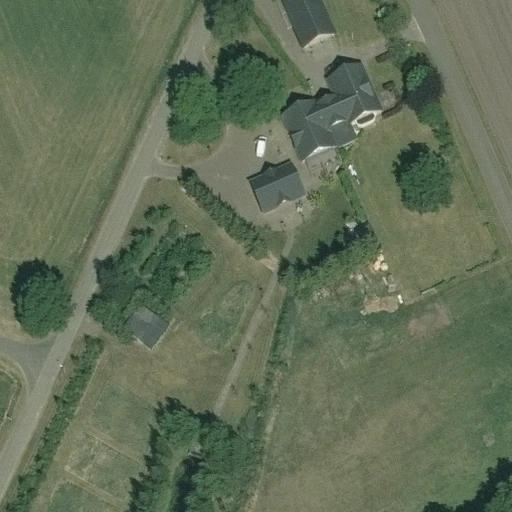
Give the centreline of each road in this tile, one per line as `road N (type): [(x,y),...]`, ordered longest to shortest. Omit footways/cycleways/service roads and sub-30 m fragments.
road 1 (unclassified): [(50,368),(221,0)]
road 2 (unclassified): [(511,219),(415,0)]
road 3 (unclassified): [(0,479),(50,368)]
